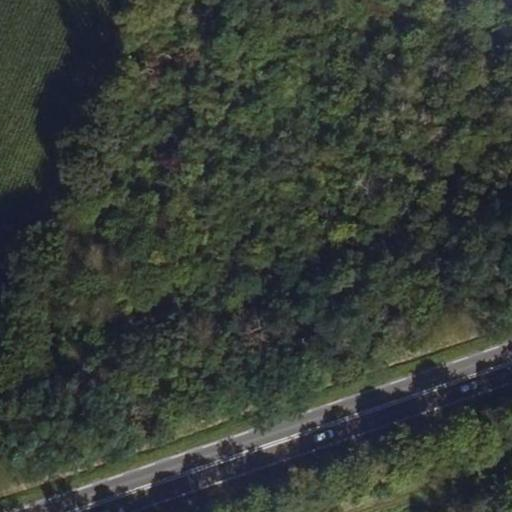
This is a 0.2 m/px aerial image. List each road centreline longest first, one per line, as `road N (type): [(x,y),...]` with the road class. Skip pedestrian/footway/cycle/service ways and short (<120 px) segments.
road 1 (primary): [(76,511),(511,363)]
road 2 (track): [(511,447),(328,511)]
